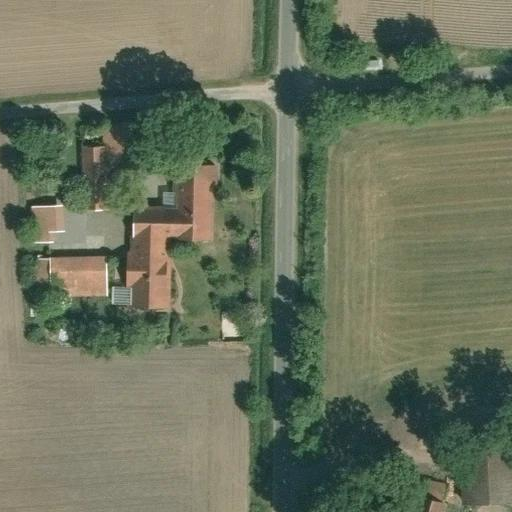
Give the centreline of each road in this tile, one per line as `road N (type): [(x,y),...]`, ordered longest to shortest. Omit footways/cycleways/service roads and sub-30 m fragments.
road 1 (unclassified): [(285,511),(289,86)]
road 2 (unclassified): [(0,114),(289,86)]
road 3 (unclassified): [(289,86),(511,69)]
